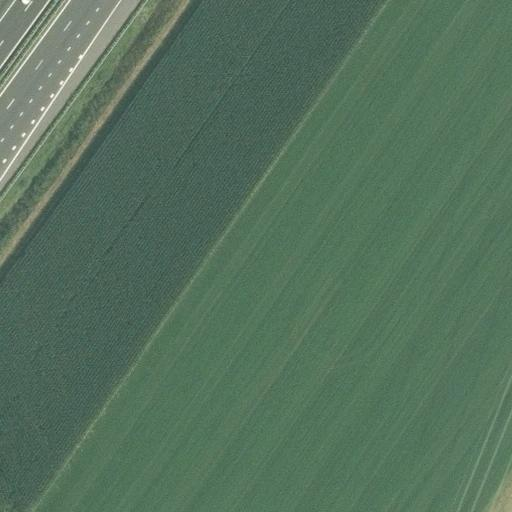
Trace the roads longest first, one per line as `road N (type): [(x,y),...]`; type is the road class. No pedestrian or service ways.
road 1 (track): [(187,0),(0,264)]
road 2 (motorway): [(0,130),(95,0)]
